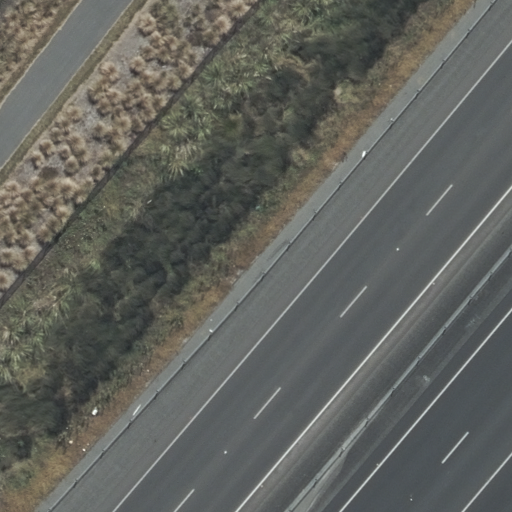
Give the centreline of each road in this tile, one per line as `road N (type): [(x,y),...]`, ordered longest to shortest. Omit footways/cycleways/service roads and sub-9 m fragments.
road 1 (motorway): [(173,511),(511,113)]
road 2 (motorway): [(511,381),(401,511)]
